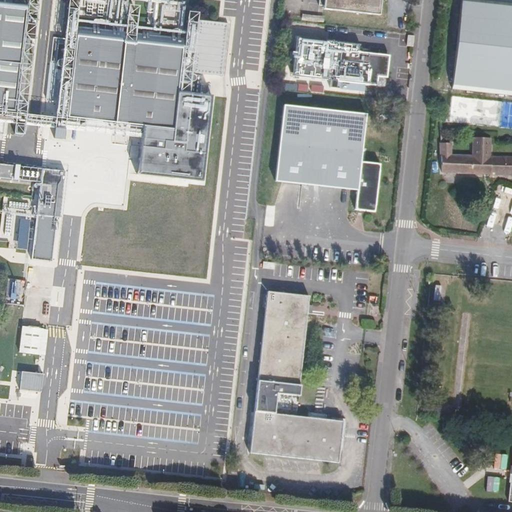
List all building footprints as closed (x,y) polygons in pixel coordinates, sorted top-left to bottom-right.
[(323,0),(323,9),(379,14),(380,0),(323,0)] [(511,6),(462,1),(452,85),(511,90),(511,6)] [(26,6),(0,3),(0,109),(14,111),(26,6)] [(228,25),(199,21),(192,73),(221,77),(228,25)] [(183,39),(76,27),(72,61),(71,60),(72,51),(64,50),(61,78),(70,79),(71,69),(67,117),(142,125),(174,128),(176,95),(178,80),(179,80),(178,90),(186,91),(189,63),(181,62),(180,72),(179,72),(183,39)] [(331,42),(298,39),(296,76),(329,78),(329,71),(342,71),(341,80),(377,83),(377,71),(386,63),(383,59),(378,58),(378,55),(343,53),(342,55),(337,54),(337,52),(331,51),(331,42)] [(174,128),(142,125),(141,137),(137,177),(202,184),(211,98),(176,95),(174,128)] [(365,114),(283,105),(275,180),(357,189),(355,208),(374,210),(379,164),(360,162),(365,114)] [(0,121),(15,123),(23,124),(55,128),(63,128),(141,137),(142,125),(67,117),(14,111),(0,109),(0,121)] [(23,124),(15,123),(15,134),(22,134),(23,124)] [(63,128),(55,128),(54,138),(62,139),(63,128)] [(451,145),(440,144),(442,174),(511,175),(511,157),(491,157),(491,140),(474,140),(473,156),(451,155),(451,145)] [(0,178),(42,182),(38,215),(56,217),(61,217),(67,172),(0,164),(0,178)] [(38,215),(33,259),(51,261),(56,217),(38,215)] [(308,297),(266,292),(249,454),(338,463),(342,422),(334,421),(325,420),(276,415),(278,395),(300,397),(301,386),(299,385),(306,314),(307,306),(308,297)] [(44,329),(24,327),(21,352),(41,354),(44,329)] [(42,375),(21,373),(19,390),(40,393),(42,375)] [(438,403),(424,402),(424,411),(437,412),(438,403)] [(236,465),(228,465),(227,473),(235,474),(236,465)]
